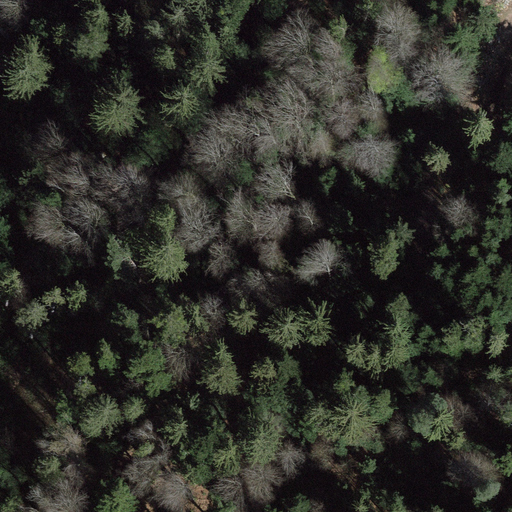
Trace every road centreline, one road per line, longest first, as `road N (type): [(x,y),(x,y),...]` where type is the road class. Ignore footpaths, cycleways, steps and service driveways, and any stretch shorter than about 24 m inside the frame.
road 1 (track): [(63,511),(157,454),(193,407),(271,228),(358,102),(403,0)]
road 2 (track): [(0,330),(153,197),(281,48),(305,0)]
